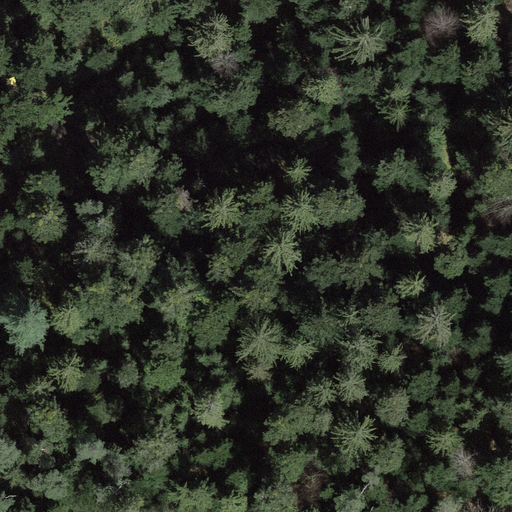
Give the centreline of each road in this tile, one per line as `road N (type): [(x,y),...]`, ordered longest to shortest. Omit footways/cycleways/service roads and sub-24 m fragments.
road 1 (track): [(243,509),(272,444),(361,0)]
road 2 (track): [(0,95),(70,127),(325,197)]
